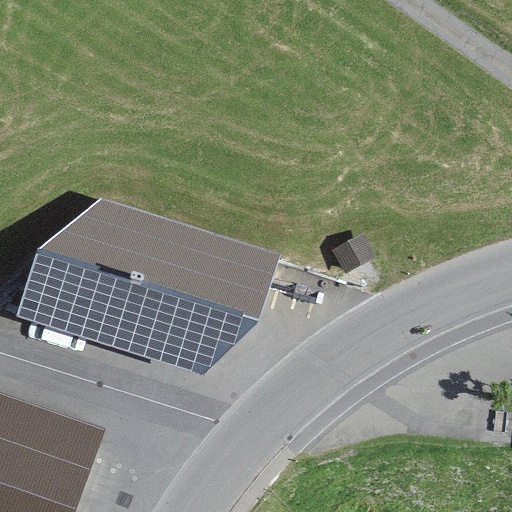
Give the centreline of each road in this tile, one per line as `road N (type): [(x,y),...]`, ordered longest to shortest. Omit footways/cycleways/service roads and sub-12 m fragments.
road 1 (tertiary): [(193,511),(271,416),(351,348),(511,270)]
road 2 (unclassified): [(407,0),(511,72)]
